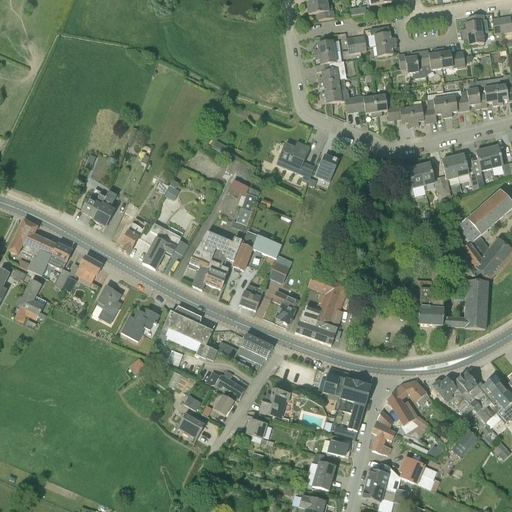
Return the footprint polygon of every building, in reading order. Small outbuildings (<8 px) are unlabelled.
[(327,1),(306,4),(308,17),(316,15),(317,22),(334,20),(332,8),(327,8),(327,1)] [(351,17),(366,14),(365,8),(350,11),(351,17)] [(462,37),(481,34),(480,24),(484,23),(483,17),(467,19),(468,25),(465,25),(466,31),(462,32),(462,37)] [(506,33),(504,19),(498,20),(500,34),(503,34),(506,33)] [(500,34),(498,20),(492,21),(494,35),(500,34)] [(375,47),(395,44),(394,39),(390,40),(388,28),(369,31),(370,37),(374,37),(375,47)] [(467,40),(468,47),(483,45),(481,34),(462,37),(463,40),(467,40)] [(367,53),(364,38),(358,39),(360,54),(367,53)] [(360,54),(358,39),(352,40),(354,55),(360,54)] [(354,55),(352,40),(346,41),(348,56),(354,55)] [(315,57),(334,54),(339,53),(338,43),(332,44),(332,43),(317,45),(318,51),(314,52),(315,57)] [(396,49),(395,44),(375,47),(377,59),(393,56),(392,50),(396,49)] [(438,51),(441,70),(452,68),(452,69),(459,68),(457,54),(451,55),(450,53),(444,54),(444,50),(438,51)] [(428,52),(422,53),(425,72),(431,71),(441,70),(438,51),(434,51),(434,56),(430,56),(428,56),(428,52)] [(411,59),(405,60),(407,70),(405,70),(406,75),(412,74),(413,81),(425,79),(425,78),(425,72),(422,53),(410,55),(411,59)] [(320,67),(335,65),(334,54),(315,57),(315,62),(319,61),(320,67)] [(400,71),(405,70),(407,70),(405,60),(404,56),(398,57),(400,71)] [(320,67),(316,67),(317,74),(321,73),(321,74),(322,79),(318,80),(319,85),(344,81),(346,80),(343,64),(341,64),(335,65),(320,67)] [(503,79),(493,81),(494,87),(498,107),(503,106),(502,102),(508,101),(508,103),(511,102),(511,87),(511,86),(510,76),(503,77),(503,79)] [(340,92),(346,91),(344,81),(319,85),(320,90),(324,89),(324,94),(340,92)] [(483,82),(476,83),(477,85),(477,90),(481,110),(487,109),(486,105),(492,104),(492,108),(498,107),(494,87),(493,81),(483,82)] [(466,92),(460,93),(461,97),(463,112),(469,112),(469,107),(475,106),(475,111),(481,110),(477,90),(476,90),(467,91),(466,91),(466,92)] [(324,94),(320,95),(321,100),(325,100),(326,106),(342,103),(344,103),(344,100),(350,99),(349,91),(340,92),(324,94)] [(383,96),(373,98),(376,118),(382,117),(381,113),(387,112),(389,122),(395,121),(392,106),(386,107),(385,107),(383,96)] [(362,97),(356,98),(357,99),(359,113),(365,112),(365,116),(371,115),(372,119),(376,118),(373,98),(363,100),(362,97)] [(454,97),(443,99),(445,119),(452,118),(451,114),(457,113),(463,112),(461,97),(460,98),(454,98),(454,97)] [(356,98),(350,99),(351,100),(353,114),(359,113),(357,99),(356,98)] [(350,99),(344,100),(344,103),(347,115),(353,114),(351,100),(350,99)] [(445,119),(443,99),(432,100),(432,102),(427,103),(428,109),(430,125),(436,124),(435,117),(441,116),(442,120),(445,119)] [(397,105),(392,106),(395,121),(401,121),(402,126),(408,125),(408,129),(413,129),(410,108),(398,110),(397,105)] [(430,125),(428,109),(420,110),(420,107),(410,108),(413,129),(418,128),(418,124),(423,123),(424,126),(430,125)] [(211,149),(222,155),(226,148),(216,142),(211,149)] [(284,147),(277,162),(288,167),(286,170),(303,178),(301,182),(307,184),(314,169),(303,164),(308,154),(307,153),(306,155),(303,154),(305,149),(306,149),(296,145),(294,150),(284,146),(284,147)] [(498,148),(487,151),(491,170),(503,167),(498,148)] [(481,172),(491,170),(487,151),(475,153),(481,172)] [(93,156),(87,154),(84,160),(90,163),(93,156)] [(469,176),(466,164),(464,156),(463,157),(462,154),(452,156),(452,159),(458,178),(469,176)] [(146,165),(149,158),(144,156),(140,163),(146,165)] [(329,186),(337,165),(323,159),(315,180),(329,186)] [(447,181),(458,178),(452,159),(441,162),(447,181)] [(418,168),(423,187),(434,184),(430,165),(418,168)] [(506,179),(511,176),(509,165),(503,167),(506,179)] [(418,168),(407,171),(412,189),(423,187),(418,168)] [(405,183),(402,170),(396,172),(399,184),(405,183)] [(159,183),(160,183),(167,187),(173,177),(166,171),(159,183)] [(481,176),(476,178),(479,190),(484,188),(481,176)] [(479,190),(476,178),(470,179),(473,193),(479,190)] [(164,197),(173,203),(179,193),(175,190),(178,185),(172,181),(169,187),(170,188),(164,197)] [(160,183),(156,189),(159,191),(158,193),(164,196),(169,188),(167,187),(160,183)] [(448,188),(442,190),(445,204),(451,201),(448,188)] [(259,195),(250,189),(247,196),(247,195),(241,210),(241,209),(236,223),(247,227),(259,195)] [(442,190),(436,191),(440,206),(445,204),(442,190)] [(484,284),(487,284),(491,279),(511,253),(511,244),(509,242),(505,247),(497,241),(487,253),(477,239),(511,209),(511,205),(499,192),(466,221),(466,222),(455,232),(467,246),(461,251),(462,252),(459,255),(473,274),(475,272),(484,284)] [(93,222),(105,229),(115,211),(109,208),(116,196),(109,193),(105,200),(102,207),(94,220),(93,222)] [(89,200),(82,213),(94,220),(102,207),(105,200),(99,196),(95,204),(89,200)] [(260,206),(269,209),(271,204),(262,200),(260,206)] [(135,220),(120,245),(124,247),(123,250),(122,251),(121,252),(128,256),(146,227),(135,220)] [(8,252),(17,256),(18,257),(22,248),(24,248),(23,249),(24,250),(25,248),(30,250),(35,238),(33,237),(37,229),(23,222),(8,252)] [(143,264),(142,265),(155,272),(156,271),(165,253),(172,257),(181,239),(154,225),(150,233),(157,237),(143,264)] [(206,286),(220,291),(229,271),(223,269),(226,261),(233,263),(241,243),(234,239),(231,244),(208,234),(189,265),(188,268),(196,271),(197,268),(200,270),(192,288),(202,292),(205,285),(206,286)] [(246,234),(233,268),(235,269),(234,272),(240,274),(241,272),(243,273),(251,252),(257,255),(263,241),(246,234)] [(31,259),(31,257),(33,258),(30,265),(19,260),(16,266),(27,271),(41,278),(43,272),(44,273),(47,266),(56,247),(35,238),(30,250),(25,248),(24,250),(23,249),(21,253),(23,253),(22,255),(31,259)] [(275,263),(281,248),(263,241),(257,255),(275,263)] [(57,246),(56,247),(47,266),(61,272),(54,287),(61,290),(67,278),(69,274),(63,270),(66,265),(71,252),(57,246)] [(473,274),(459,255),(450,262),(464,282),(465,281),(473,274)] [(69,274),(67,278),(74,282),(77,277),(81,279),(81,280),(91,285),(95,277),(96,278),(101,269),(102,267),(86,257),(85,258),(80,268),(74,265),(70,274),(69,274)] [(276,263),(268,280),(282,287),(290,271),(290,270),(276,263)] [(432,265),(431,284),(444,284),(444,266),(432,265)] [(9,276),(8,275),(0,271),(0,270),(0,304),(7,291),(3,289),(9,276)] [(23,282),(26,276),(15,271),(12,277),(23,282)] [(447,319),(447,329),(460,329),(485,331),(488,284),(487,284),(484,284),(475,272),(473,274),(465,281),(468,283),(466,320),(447,319)] [(295,335),(322,344),(329,328),(327,327),(329,322),(334,310),(342,291),(343,287),(314,275),(307,289),(321,294),(318,303),(321,305),(318,312),(305,308),(303,313),(302,313),(295,335)] [(33,302),(40,287),(31,283),(23,301),(19,299),(16,306),(20,309),(14,321),(23,325),(27,317),(36,322),(43,307),(33,302)] [(256,313),(256,312),(261,299),(263,291),(248,286),(244,293),(244,292),(239,306),(256,313)] [(110,326),(119,309),(115,307),(121,297),(113,293),(112,294),(105,290),(97,304),(104,307),(97,319),(110,326)] [(288,328),(299,303),(277,293),(273,303),(281,307),(275,320),(281,323),(280,324),(288,328)] [(418,293),(417,327),(441,328),(443,303),(429,302),(430,293),(418,293)] [(159,317),(146,310),(144,315),(138,312),(134,320),(130,317),(121,334),(138,343),(142,334),(141,334),(144,329),(149,331),(153,325),(156,326),(157,324),(156,324),(159,317)] [(331,348),(331,346),(333,340),(334,338),(338,339),(337,341),(338,341),(340,334),(336,332),(343,313),(334,310),(329,322),(327,327),(329,328),(322,344),(331,348)] [(170,313),(170,314),(162,332),(167,335),(169,330),(185,338),(191,323),(170,313)] [(200,345),(196,356),(200,358),(205,360),(206,360),(210,350),(205,348),(212,333),(191,323),(185,338),(200,345)] [(162,332),(157,342),(164,345),(166,340),(166,339),(167,335),(162,332)] [(246,336),(237,351),(221,343),(216,352),(233,360),(236,355),(250,361),(259,343),(246,336)] [(266,361),(271,352),(273,349),(259,343),(250,361),(262,366),(265,360),(266,361)] [(210,350),(206,360),(213,363),(217,353),(210,350)] [(172,353),(168,364),(179,369),(184,357),(172,353)] [(128,368),(137,379),(138,380),(148,371),(139,360),(128,368)] [(220,389),(239,401),(244,392),(228,382),(232,376),(226,372),(223,377),(221,376),(220,378),(212,373),(206,384),(219,391),(220,389)] [(175,374),(169,387),(176,390),(182,377),(175,374)] [(467,404),(485,425),(495,415),(494,415),(493,416),(486,408),(490,405),(476,386),(466,374),(463,377),(462,376),(456,382),(472,400),(467,404)] [(498,412),(494,415),(495,415),(500,421),(504,425),(511,418),(511,399),(494,378),(484,387),(479,383),(476,386),(490,405),(491,404),(498,412)] [(326,379),(321,394),(328,396),(327,401),(337,404),(338,399),(340,399),(344,384),(326,379)] [(458,411),(467,404),(452,386),(447,379),(441,385),(439,383),(436,383),(431,388),(446,405),(450,401),(458,411)] [(334,426),(331,436),(344,439),(345,439),(355,442),(357,434),(370,388),(345,381),(344,384),(340,399),(336,416),(341,418),(343,412),(352,414),(349,424),(347,430),(334,426)] [(467,404),(472,400),(456,382),(452,386),(467,404)] [(409,396),(419,407),(428,399),(415,384),(401,388),(394,393),(394,394),(401,403),(409,396)] [(263,403),(260,414),(278,419),(283,403),(286,404),(288,404),(290,396),(289,396),(273,391),(270,399),(262,397),(260,402),(263,403)] [(394,394),(387,401),(403,426),(400,428),(405,435),(418,428),(419,427),(412,419),(403,405),(401,403),(394,394)] [(188,397),(183,406),(195,413),(200,405),(188,397)] [(223,397),(214,412),(225,418),(233,403),(223,397)] [(403,405),(412,419),(419,427),(418,428),(425,432),(426,430),(430,426),(415,415),(408,403),(403,405)] [(211,410),(206,407),(202,415),(207,418),(211,410)] [(381,414),(377,421),(390,429),(394,422),(381,414)] [(204,427),(195,422),(185,416),(173,434),(174,435),(178,429),(196,440),(193,445),(194,446),(202,431),(204,427)] [(375,426),(372,434),(377,437),(372,453),(379,455),(383,456),(387,457),(390,449),(383,447),(385,440),(391,443),(395,434),(389,431),(390,429),(377,421),(376,421),(377,422),(375,426)] [(251,422),(246,436),(261,441),(265,426),(251,422)] [(511,428),(508,425),(496,436),(502,442),(495,449),(505,461),(511,454),(511,453),(509,451),(511,448),(511,428)] [(451,451),(460,460),(477,439),(468,431),(451,451)] [(444,445),(449,439),(444,434),(439,440),(444,445)] [(261,441),(260,444),(267,446),(273,448),(273,447),(274,443),(268,442),(261,440),(261,441)] [(349,452),(347,451),(348,447),(330,442),(326,454),(327,454),(327,457),(334,459),(335,456),(347,459),(348,459),(346,458),(348,452),(349,452)] [(434,447),(428,455),(436,458),(443,449),(439,445),(436,449),(434,447)] [(400,479),(419,487),(435,494),(439,483),(434,481),(434,482),(433,482),(436,473),(405,460),(399,473),(402,474),(400,479)] [(315,476),(332,481),(335,469),(318,465),(315,476)] [(383,492),(384,492),(390,470),(381,466),(378,475),(369,472),(367,479),(366,480),(366,482),(366,483),(365,488),(383,492)] [(311,488),(328,493),(332,481),(315,476),(311,488)] [(382,501),(393,504),(392,504),(404,507),(405,502),(394,499),(395,494),(384,492),(383,492),(365,488),(364,489),(363,491),(364,493),(362,500),(381,505),(382,501)] [(396,491),(395,494),(394,499),(405,502),(407,493),(396,491)] [(302,498),(299,509),(305,511),(308,511),(322,511),(325,504),(302,498)]
